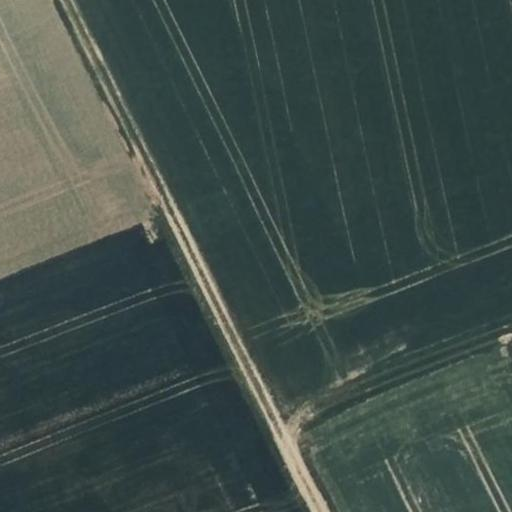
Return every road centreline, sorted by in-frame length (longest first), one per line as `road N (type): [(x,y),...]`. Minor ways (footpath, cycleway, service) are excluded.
road 1 (track): [(61,0),(314,511)]
road 2 (track): [(511,339),(272,427)]
